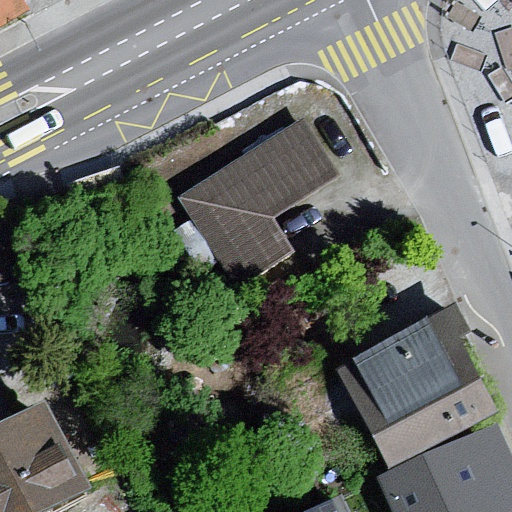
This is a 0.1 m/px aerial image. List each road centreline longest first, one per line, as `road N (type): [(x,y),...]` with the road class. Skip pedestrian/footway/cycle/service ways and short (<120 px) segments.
road 1 (residential): [(369,0),(511,334)]
road 2 (primary): [(222,0),(0,116)]
